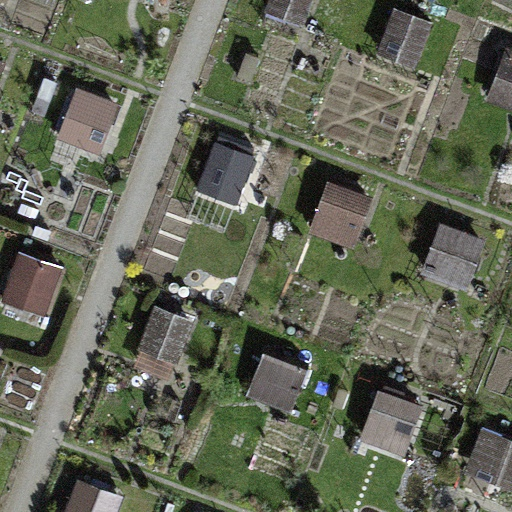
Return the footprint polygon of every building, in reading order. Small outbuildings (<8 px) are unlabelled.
[(57,135),(100,150),(119,97),(75,82),(57,135)] [(326,175),(309,227),(357,242),(374,190),(326,175)] [(436,222),(424,270),(470,282),(483,233),(436,222)] [(1,299),(47,312),(61,261),(16,249),(1,299)] [(259,350),(249,395),(293,405),(303,360),(259,350)] [(372,384),(361,442),(412,452),(423,393),(372,384)] [(511,436),(484,425),(467,466),(511,484),(511,436)] [(63,511),(114,511),(122,485),(74,473),(63,511)]
